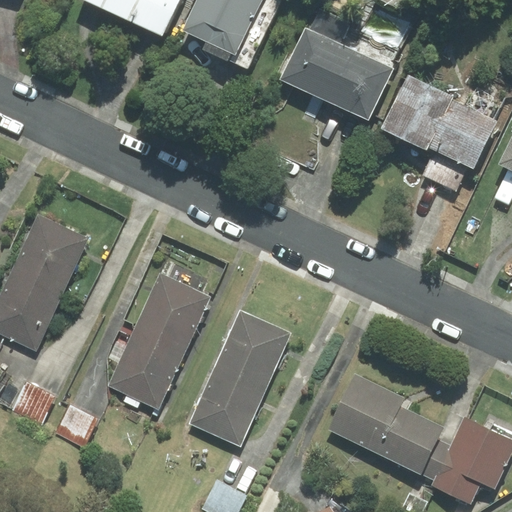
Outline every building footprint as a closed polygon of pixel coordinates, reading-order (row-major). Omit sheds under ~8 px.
[(185,0),(78,0),(77,2),(163,45),(185,0)] [(195,0),(179,34),(179,35),(206,48),(202,56),(232,70),(233,68),(243,73),(277,1),(274,0),(195,0)] [(306,20),(278,77),(374,126),(403,68),(306,20)] [(408,82),(384,132),(475,176),(500,126),(408,82)] [(511,143),(502,168),(511,172),(511,143)] [(89,239),(41,216),(0,304),(0,336),(36,354),(89,239)] [(218,300),(161,275),(112,386),(170,411),(218,300)] [(291,332),(236,311),(191,429),(246,450),(291,332)] [(405,400),(357,377),(330,433),(435,482),(432,487),(472,507),(481,486),(496,492),(511,458),(511,442),(465,419),(453,447),(440,442),(444,430),(401,410),(405,400)] [(59,397),(31,381),(15,409),(43,425),(59,397)] [(103,420),(74,405),(59,435),(87,450),(103,420)] [(240,511),(248,496),(217,482),(204,510),(209,511),(240,511)]
